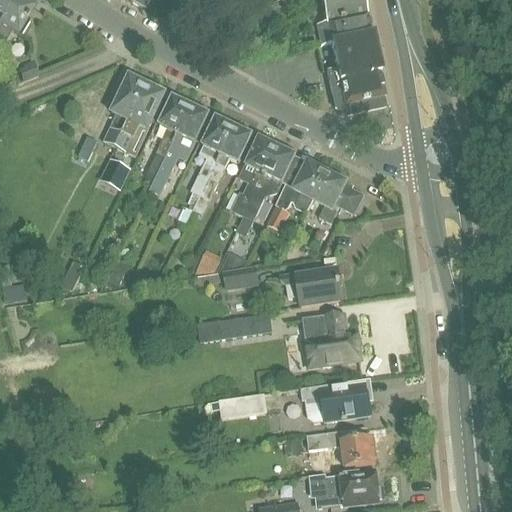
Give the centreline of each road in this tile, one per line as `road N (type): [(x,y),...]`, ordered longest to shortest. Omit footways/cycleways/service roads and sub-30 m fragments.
road 1 (residential): [(437,161),(369,160),(74,0)]
road 2 (primary): [(480,511),(437,161)]
road 3 (primary): [(437,161),(396,0)]
road 4 (track): [(0,105),(114,56),(128,32)]
